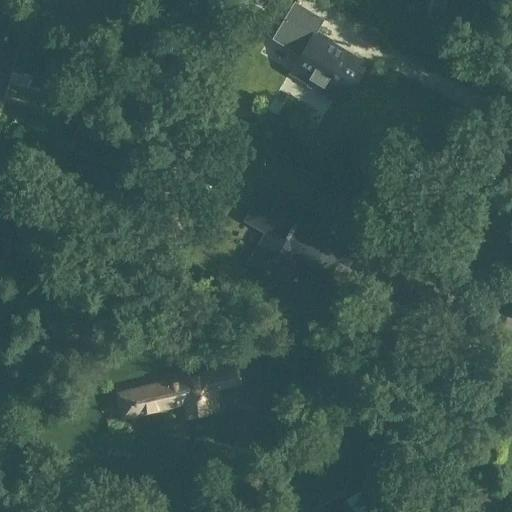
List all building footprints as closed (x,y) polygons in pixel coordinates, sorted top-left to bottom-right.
[(330,43),(331,41),(316,31),(323,19),(296,2),(273,38),(300,55),(291,71),(311,83),(310,84),(342,103),(365,65),(330,43)] [(0,66),(1,67),(19,37),(0,25),(0,66)] [(130,68),(92,46),(85,59),(121,79),(123,75),(125,77),(130,68)] [(306,259),(303,265),(325,278),(335,260),(347,267),(357,251),(313,226),(318,217),(265,186),(247,219),(267,231),(249,262),(276,277),(284,275),(297,254),(306,259)] [(123,417),(185,402),(188,417),(216,410),(211,389),(238,382),(232,357),(205,363),(208,372),(118,394),(123,417)] [(20,380),(5,371),(0,380),(0,384),(1,385),(0,387),(0,396),(8,401),(20,380)] [(350,511),(341,496),(318,510),(319,511),(350,511)]
